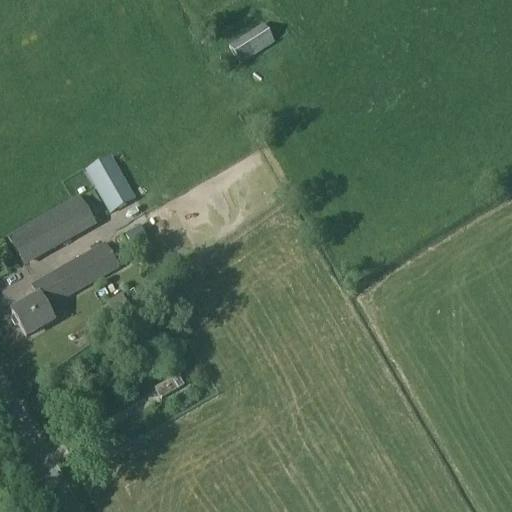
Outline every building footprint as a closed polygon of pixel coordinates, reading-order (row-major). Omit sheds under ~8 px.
[(240,66),(273,44),(262,27),(229,48),(240,66)] [(110,159),(86,173),(109,215),(134,201),(110,159)] [(77,199),(8,239),(23,265),(92,225),(77,199)] [(46,311),(118,270),(104,244),(30,287),(36,299),(12,313),(26,338),(52,323),(46,311)] [(160,401),(183,387),(177,377),(154,391),(160,401)]
